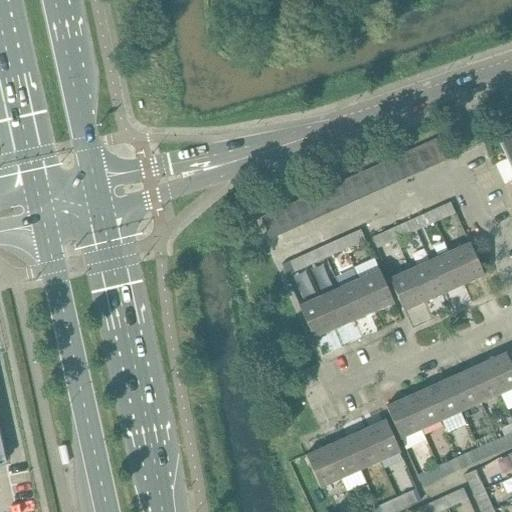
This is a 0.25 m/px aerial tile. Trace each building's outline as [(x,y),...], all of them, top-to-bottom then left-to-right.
[(373,11),(369,12),(373,23),(413,9),(410,1),(411,0),(380,0),(370,4),(373,11)] [(511,131),(497,138),(506,159),(511,156),(511,131)] [(434,165),(445,161),(436,139),(424,144),(434,165)] [(434,165),(424,144),(413,149),(423,170),(434,165)] [(423,170),(413,149),(402,153),(412,175),(423,170)] [(412,175),(402,153),(391,158),(401,180),(412,175)] [(401,180),(391,158),(381,163),(390,185),(401,180)] [(390,185),(381,163),(370,168),(379,190),(390,185)] [(370,168),(359,173),(368,195),(379,190),(370,168)] [(359,173),(348,178),(357,200),(368,195),(359,173)] [(357,200),(348,178),(337,183),(346,205),(357,200)] [(337,183),(326,188),(335,210),(346,205),(337,183)] [(335,210),(326,188),(315,193),(325,215),(335,210)] [(315,193),(304,198),(314,220),(325,215),(315,193)] [(314,220),(304,198),(293,202),(303,225),(314,220)] [(293,202),(282,207),(292,229),(303,225),(293,202)] [(443,205),(431,211),(436,221),(448,216),(443,205)] [(292,229),(282,207),(271,212),(281,234),(292,229)] [(431,211),(418,216),(423,227),(436,221),(431,211)] [(271,212),(260,217),(270,239),(281,234),(271,212)] [(391,228),(396,239),(409,233),(404,223),(391,228)] [(391,228),(379,234),(383,245),(396,239),(391,228)] [(340,238),(345,249),(358,243),(353,232),(340,238)] [(340,238),(328,244),(332,254),(345,249),(340,238)] [(463,284),(484,275),(469,242),(449,251),(463,284)] [(301,256),(306,266),(319,261),(314,250),(301,256)] [(463,284),(449,251),(429,260),(444,292),(463,284)] [(293,272),(306,266),(301,256),(288,262),(293,272)] [(444,292),(429,260),(409,269),(424,301),(444,292)] [(379,269),(358,278),(373,311),(393,302),(379,269)] [(424,301),(409,269),(389,278),(404,310),(424,301)] [(353,320),(373,311),(358,278),(339,287),(353,320)] [(339,287),(319,296),(334,329),(353,320),(339,287)] [(313,338),(334,329),(319,296),(299,305),(313,338)] [(511,367),(505,352),(485,361),(499,394),(507,411),(511,408),(511,367)] [(465,370),(480,403),(499,394),(485,361),(465,370)] [(446,379),(460,411),(480,403),(465,370),(446,379)] [(426,388),(440,420),(460,411),(446,379),(426,388)] [(406,397),(421,429),(440,420),(426,388),(406,397)] [(406,397),(386,406),(406,450),(426,441),(421,429),(406,397)] [(365,428),(380,461),(400,452),(386,419),(365,428)] [(346,437),(360,469),(380,461),(365,428),(346,437)] [(511,445),(511,432),(503,437),(508,447),(511,445)] [(346,437),(326,446),(340,478),(346,490),(365,481),(360,469),(346,437)] [(482,459),(494,454),(489,443),(477,449),(482,459)] [(326,446),(306,455),(320,487),(340,478),(326,446)] [(482,459),(477,449),(464,454),(469,465),(482,459)] [(450,461),(437,466),(442,477),(455,471),(450,461)] [(442,477),(437,466),(425,472),(429,483),(442,477)] [(467,482),(473,495),(484,490),(478,477),(467,482)] [(473,495),(478,507),(489,502),(484,490),(473,495)] [(455,491),(443,496),(448,507),(460,501),(455,491)] [(401,509),(414,503),(409,492),(396,498),(401,509)] [(443,496),(430,502),(434,511),(436,511),(448,507),(443,496)] [(387,511),(393,511),(401,509),(396,498),(384,503),(387,511)]
